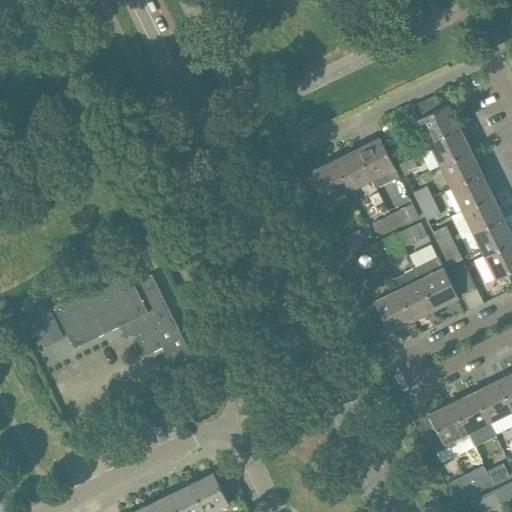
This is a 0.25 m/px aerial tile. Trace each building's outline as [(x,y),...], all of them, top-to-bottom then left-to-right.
[(429,142),(460,127),(455,117),(455,118),(449,106),(448,104),(447,104),(447,105),(442,107),(436,94),(412,106),(429,142)] [(381,125),(397,158),(410,152),(402,135),(399,136),(391,121),(381,125)] [(429,142),(440,165),(471,150),(465,138),(465,137),(460,127),(429,142)] [(369,143),(357,149),(376,188),(399,177),(380,138),(381,138),(380,136),(369,142),(369,143)] [(376,188),(357,149),(344,155),(344,154),(334,159),(349,191),(372,180),(376,189),(376,188)] [(471,150),(440,165),(452,188),(483,172),(478,162),(477,163),(471,150)] [(410,152),(397,158),(405,175),(418,169),(410,152)] [(327,203),(349,191),(334,159),(324,164),(324,165),(313,171),(312,170),(311,171),(311,172),(312,172),(327,203)] [(452,188),(463,210),(493,196),(487,183),(483,172),(452,188)] [(419,203),(432,197),(427,186),(414,192),(419,203)] [(463,210),(474,233),(505,218),(500,208),(499,208),(493,196),(463,210)] [(432,197),(419,203),(427,220),(441,214),(432,197)] [(412,204),(389,215),(396,228),(419,217),(412,204)] [(379,236),(396,228),(389,215),(372,223),(379,236)] [(474,233),(485,256),(511,242),(511,235),(509,228),(510,228),(505,218),(474,233)] [(398,233),(405,247),(428,235),(421,222),(398,233)] [(433,232),(441,249),(454,243),(446,226),(433,232)] [(367,242),(360,229),(343,238),(350,251),(367,242)] [(388,255),(405,247),(398,233),(381,242),(388,255)] [(511,270),(511,242),(485,256),(496,279),(511,270)] [(436,243),(413,252),(418,264),(440,255),(436,243)] [(441,249),(449,265),(462,259),(454,243),(441,249)] [(364,274),(354,253),(337,260),(347,282),(364,274)] [(415,267),(435,309),(447,303),(448,303),(459,298),(458,297),(438,256),(415,267)] [(477,288),(465,265),(452,272),(464,295),(477,288)] [(392,279),(397,290),(412,321),(423,316),(422,315),(435,309),(415,267),(392,279)] [(132,334),(134,333),(145,355),(163,347),(170,364),(191,354),(183,337),(152,274),(134,283),(128,270),(54,306),(74,347),(120,325),(122,329),(132,334)] [(412,321),(397,290),(374,302),(389,332),(391,331),(402,325),(403,326),(412,321)] [(64,338),(49,308),(31,317),(45,347),(64,338)] [(498,379),(511,408),(511,373),(508,375),(508,374),(498,379)] [(490,421),(511,410),(511,408),(498,379),(487,384),(488,385),(475,391),(490,421)] [(467,432),(490,421),(475,391),(463,397),(462,396),(452,401),(467,432)] [(445,443),(467,432),(452,401),(442,406),(442,407),(431,413),(429,413),(436,428),(425,434),(435,452),(447,446),(445,443)] [(487,471),(493,484),(510,476),(503,463),(487,471)] [(476,492),(493,484),(487,471),(470,479),(476,492)] [(214,473),(191,484),(204,511),(209,511),(229,503),(214,473)] [(462,475),(446,482),(457,505),(472,497),(462,475)] [(511,481),(496,490),(502,503),(511,497),(511,481)] [(204,511),(191,484),(168,495),(176,511),(204,511)] [(485,511),(502,503),(496,490),(479,498),(485,511)] [(146,506),(148,511),(176,511),(168,495),(146,506)]
